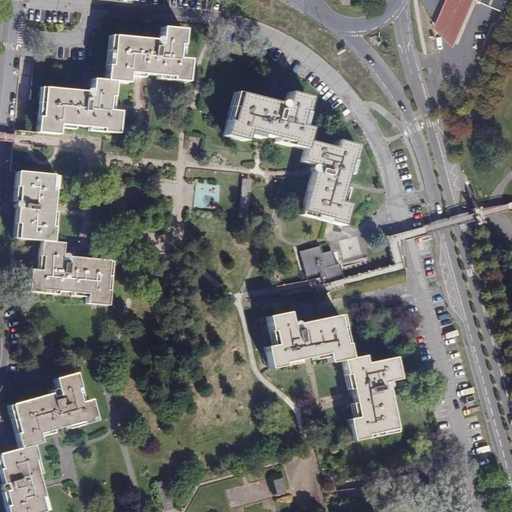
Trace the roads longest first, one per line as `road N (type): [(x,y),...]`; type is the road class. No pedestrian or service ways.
road 1 (tertiary): [(341,26),(405,113),(511,478)]
road 2 (tertiary): [(511,430),(392,4)]
